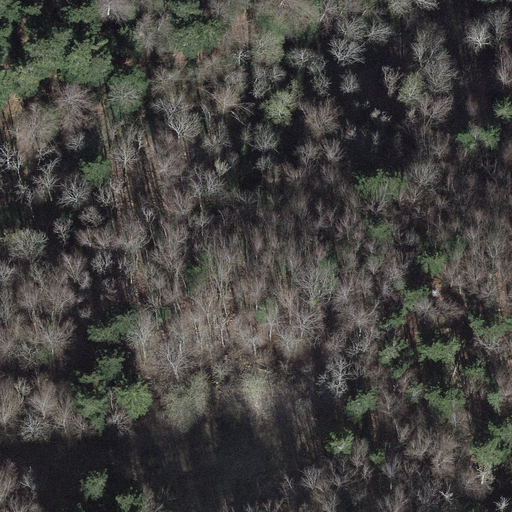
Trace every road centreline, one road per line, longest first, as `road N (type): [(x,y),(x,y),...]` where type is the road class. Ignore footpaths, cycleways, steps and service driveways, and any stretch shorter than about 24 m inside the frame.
road 1 (track): [(0,472),(88,465),(271,427)]
road 2 (track): [(229,511),(297,468),(306,453),(300,431),(271,427)]
